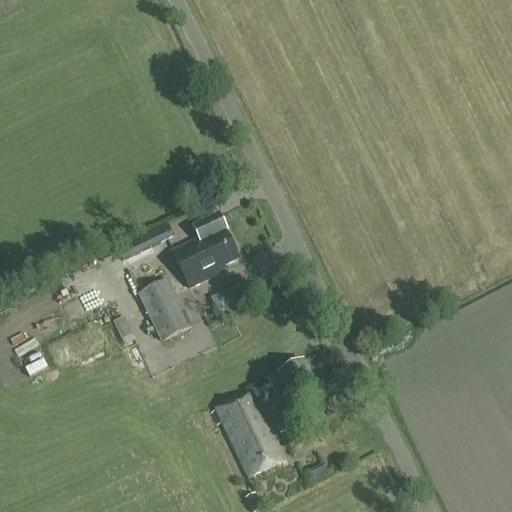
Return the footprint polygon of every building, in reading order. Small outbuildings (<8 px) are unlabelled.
[(188,290),(218,276),(216,272),(237,262),(224,234),(226,233),(217,215),(191,228),(197,240),(170,253),(188,290)] [(172,239),(166,225),(156,229),(155,228),(140,235),(141,237),(127,243),(134,255),(172,239)] [(244,265),(261,266),(262,255),(245,254),(244,265)] [(161,345),(192,330),(168,281),(137,296),(161,345)] [(254,299),(247,286),(239,290),(237,286),(227,291),(237,311),(247,307),(245,303),(254,299)] [(113,323),(122,341),(132,335),(124,318),(113,323)] [(317,395),(301,363),(277,375),(294,408),(317,395)] [(247,397),(214,413),(247,479),(283,461),(274,443),(270,443),(266,434),(269,432),(261,415),(256,417),(247,397)]
